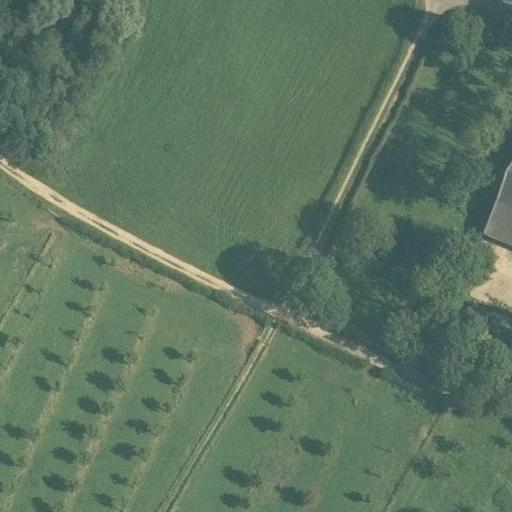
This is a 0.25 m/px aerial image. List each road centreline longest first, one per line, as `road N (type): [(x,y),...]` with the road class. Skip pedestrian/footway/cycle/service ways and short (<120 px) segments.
road 1 (track): [(440,0),(279,315)]
road 2 (track): [(279,315),(70,213),(0,152)]
road 3 (track): [(511,394),(431,388),(279,315)]
